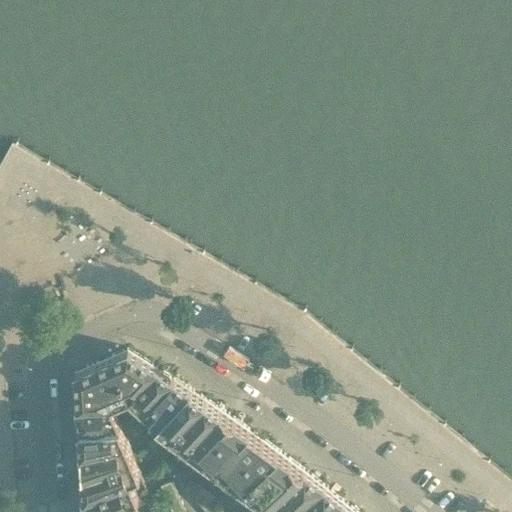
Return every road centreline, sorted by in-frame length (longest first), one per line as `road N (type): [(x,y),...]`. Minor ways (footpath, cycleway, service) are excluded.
road 1 (residential): [(429,511),(347,439),(172,321),(139,313),(49,355)]
road 2 (residential): [(51,511),(49,355)]
